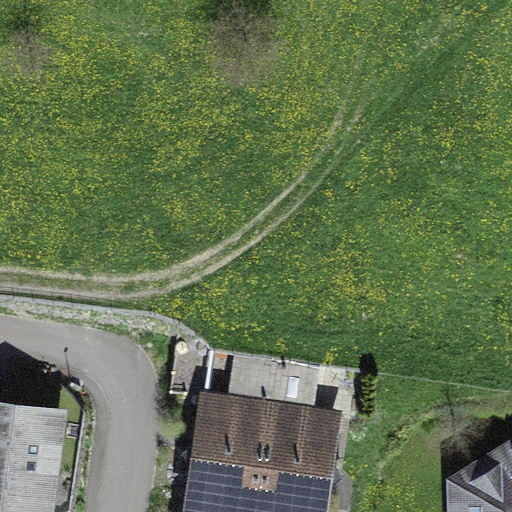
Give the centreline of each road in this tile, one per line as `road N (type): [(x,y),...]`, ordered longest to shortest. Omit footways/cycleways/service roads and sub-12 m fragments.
road 1 (track): [(293,205),(253,245),(183,286),(124,295),(0,288)]
road 2 (residential): [(127,511),(138,433),(131,389),(86,355),(0,342)]
